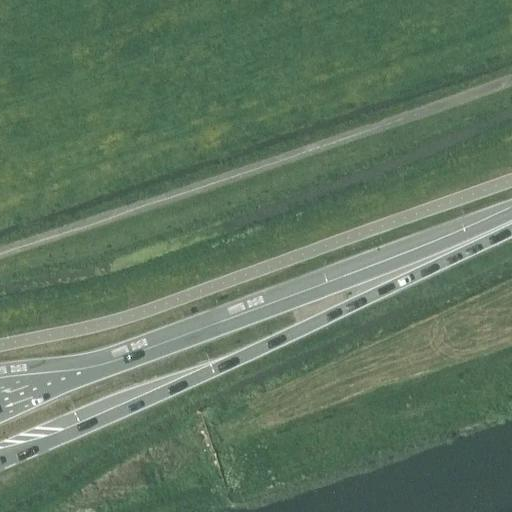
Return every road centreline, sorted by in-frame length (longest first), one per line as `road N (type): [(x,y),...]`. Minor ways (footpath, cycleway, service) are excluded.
road 1 (track): [(511,81),(0,253)]
road 2 (primary): [(0,460),(340,308),(400,270)]
road 3 (primary): [(400,270),(0,405)]
road 4 (primary): [(511,220),(400,270)]
